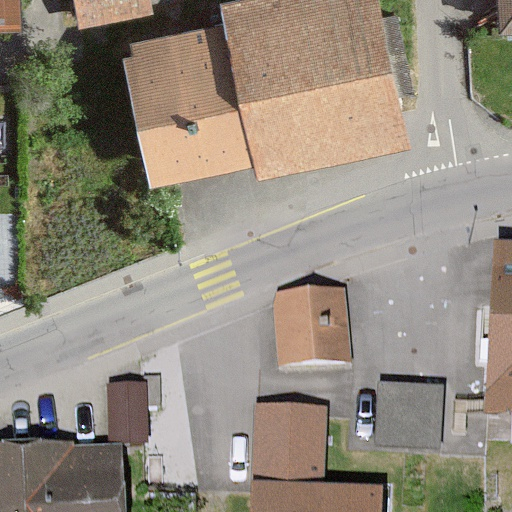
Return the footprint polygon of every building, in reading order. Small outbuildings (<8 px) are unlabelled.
[(138,15),(135,0),(61,0),(66,27),(138,15)] [(196,0),(202,26),(104,46),(130,179),(239,157),(243,176),(388,148),(358,0),(196,0)] [(511,0),(479,0),(483,29),(511,25),(511,0)] [(511,417),(511,249),(501,249),(492,417),(511,417)] [(353,360),(345,289),(272,297),(280,369),(353,360)] [(440,447),(444,387),(379,382),(374,442),(440,447)] [(326,403),(254,401),(250,511),(379,511),(381,482),(323,480),(326,403)] [(0,511),(106,511),(103,446),(0,450),(0,511)]
